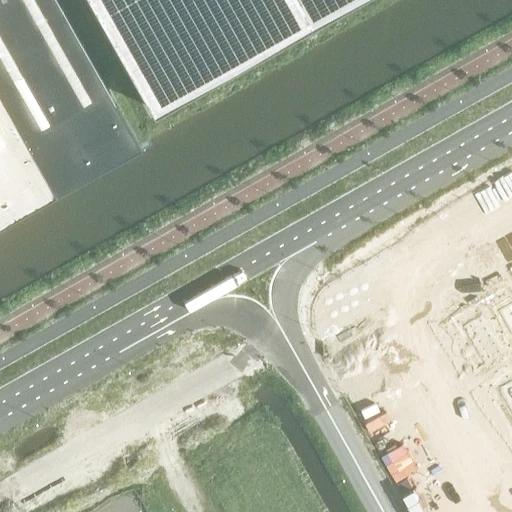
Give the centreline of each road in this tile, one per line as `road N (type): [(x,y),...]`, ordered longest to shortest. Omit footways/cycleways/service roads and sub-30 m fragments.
road 1 (tertiary): [(511,72),(0,358)]
road 2 (tertiary): [(311,229),(511,119)]
road 3 (unclassified): [(381,511),(283,338)]
road 4 (tertiary): [(0,407),(171,311)]
road 5 (tertiary): [(171,311),(311,229)]
road 6 (unclassified): [(171,311),(238,311),(283,338)]
